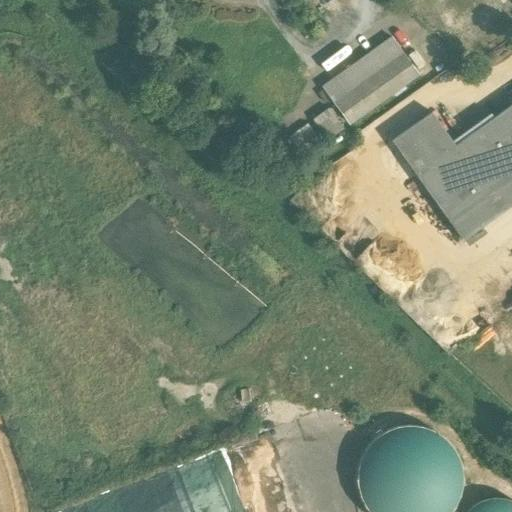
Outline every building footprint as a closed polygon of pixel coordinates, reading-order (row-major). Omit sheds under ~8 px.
[(393,38),(323,88),(349,124),(419,74),(393,38)] [(511,105),(455,146),(432,113),(392,141),(463,240),(511,205),(511,105)] [(329,109),(313,120),(327,139),(343,128),(329,109)] [(308,124),(289,138),(301,154),(319,140),(308,124)] [(358,508),(360,511),(458,511),(463,504),(467,485),(465,470),(456,452),(444,439),(427,430),(409,428),(389,431),(373,441),(360,457),(354,474),(353,492),(358,508)]
